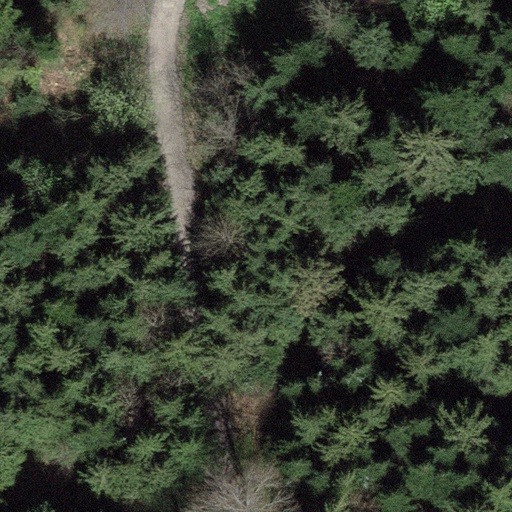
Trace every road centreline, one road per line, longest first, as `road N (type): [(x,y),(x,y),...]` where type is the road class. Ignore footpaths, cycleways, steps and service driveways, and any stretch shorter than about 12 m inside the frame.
road 1 (track): [(197,0),(175,399),(200,511)]
road 2 (track): [(0,140),(256,0)]
